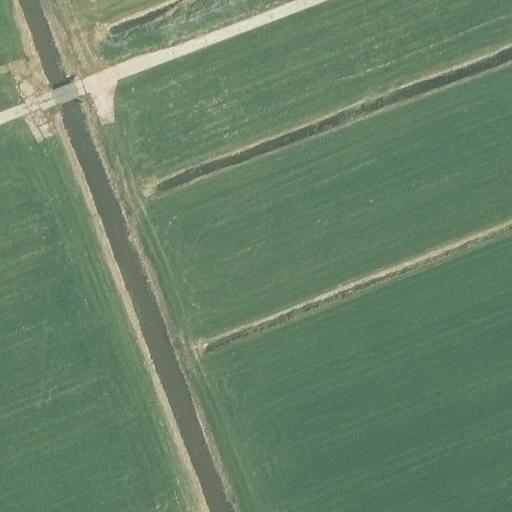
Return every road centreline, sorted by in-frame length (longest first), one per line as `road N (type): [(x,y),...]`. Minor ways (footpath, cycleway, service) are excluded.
road 1 (track): [(0,118),(96,83),(249,511)]
road 2 (track): [(96,83),(319,0)]
